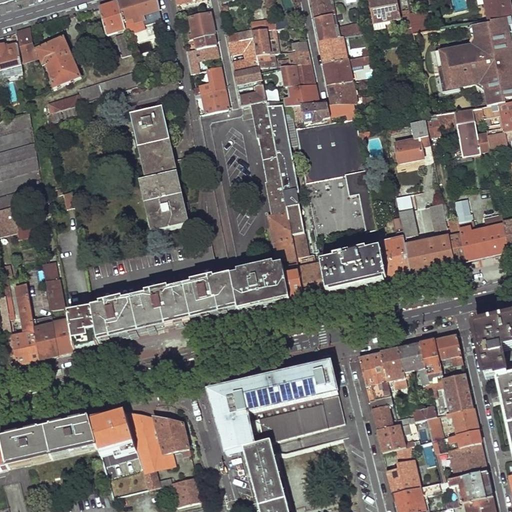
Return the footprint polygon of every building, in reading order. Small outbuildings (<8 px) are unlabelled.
[(127,0),(117,3),(125,31),(126,35),(127,36),(145,32),(142,19),(160,13),(157,0),(127,0)] [(280,0),(284,10),(293,7),(290,0),(280,0)] [(337,16),(335,6),(326,8),(324,3),(334,1),(333,0),(311,0),(315,20),(331,18),(337,16)] [(396,0),(368,0),(374,25),(390,22),(401,20),(396,0)] [(399,0),(409,52),(417,51),(414,36),(410,15),(406,0),(399,0)] [(485,0),(487,3),(490,22),(511,18),(508,0),(485,0)] [(108,6),(99,9),(108,37),(125,31),(117,3),(108,6)] [(414,36),(428,34),(424,13),(410,15),(414,36)] [(214,36),(210,15),(185,20),(189,41),(195,40),(214,36)] [(337,16),(331,18),(334,29),(340,28),(337,16)] [(304,28),(303,24),(287,26),(285,18),(274,20),(277,31),(304,28)] [(340,28),(334,29),(331,18),(315,20),(320,43),(342,39),(340,28)] [(490,24),(475,26),(477,35),(474,38),(478,42),(479,47),(468,49),(452,52),(453,54),(442,56),(438,61),(443,85),(448,90),(459,88),(459,90),(474,87),(474,86),(483,84),(488,88),(489,94),(484,95),(486,110),(511,106),(511,44),(509,45),(506,28),(509,28),(511,27),(511,20),(511,18),(490,22),(490,24)] [(390,22),(374,25),(375,32),(387,30),(386,26),(391,25),(390,22)] [(365,34),(363,24),(340,28),(342,39),(351,37),(365,34)] [(18,44),(21,61),(37,57),(44,69),(46,69),(54,91),(82,79),(63,38),(36,50),(32,44),(31,29),(16,34),(18,44)] [(250,31),(227,36),(229,44),(252,39),(251,33),(250,31)] [(252,39),(256,57),(273,55),(280,55),(277,31),(251,33),(252,39)] [(126,35),(115,39),(122,59),(133,56),(127,36),(126,35)] [(214,36),(195,40),(197,52),(217,48),(214,36)] [(355,60),(353,52),(346,53),(345,48),(352,47),(351,37),(342,39),(320,43),(324,66),(355,60)] [(478,42),(474,38),(468,49),(479,47),(478,42)] [(252,39),(229,44),(231,56),(244,54),(245,61),(233,64),(235,74),(258,69),(256,57),(252,39)] [(309,52),(307,43),(293,45),(294,53),(309,52)] [(0,47),(0,69),(21,65),(21,61),(18,44),(3,48),(3,46),(0,47)] [(197,52),(187,54),(191,73),(191,76),(198,74),(196,64),(219,58),(217,48),(197,52)] [(452,50),(434,53),(442,95),(460,92),(459,90),(459,88),(448,90),(443,85),(438,61),(442,56),(453,54),(452,52),(452,50)] [(294,53),(287,54),(289,68),(291,67),(312,65),(309,52),(294,53)] [(271,70),(276,69),(273,55),(256,57),(258,69),(259,71),(271,70)] [(355,60),(324,66),(328,88),(352,83),(349,70),(354,69),(363,67),(362,65),(371,63),(370,57),(364,58),(355,60)] [(21,65),(0,69),(0,79),(23,75),(21,65)] [(312,65),(291,67),(292,72),(296,89),(317,86),(312,65)] [(221,69),(209,72),(212,86),(207,87),(194,90),(195,96),(226,89),(221,69)] [(258,69),(235,74),(238,87),(254,84),(255,88),(262,87),(259,71),(258,69)] [(263,94),(268,93),(265,76),(271,75),(271,70),(259,71),(262,87),(263,94)] [(144,87),(140,75),(76,93),(76,97),(45,107),(47,117),(144,87)] [(352,83),(328,88),(332,106),(353,105),(356,105),(355,97),(357,95),(357,92),(353,91),(352,83)] [(483,84),(474,86),(474,87),(483,94),(484,95),(489,94),(488,88),(483,84)] [(317,86),(296,89),(297,98),(299,107),(320,106),(317,86)] [(262,87),(255,88),(257,95),(240,98),(242,109),(250,107),(265,104),(263,94),(262,87)] [(226,89),(195,96),(196,100),(204,98),(208,116),(230,110),(226,89)] [(268,93),(263,94),(265,104),(277,101),(275,92),(268,93)] [(289,99),(291,107),(299,107),(297,98),(289,99)] [(250,107),(271,218),(269,218),(278,261),(296,258),(266,108),(265,104),(250,107)] [(320,106),(299,107),(291,107),(293,121),(303,119),(304,124),(346,116),(348,121),(356,120),(353,105),(332,106),(320,106)] [(485,122),(486,127),(490,126),(489,120),(502,117),(504,130),(488,134),(488,136),(488,137),(505,134),(511,133),(511,106),(486,110),(483,111),(485,122)] [(309,253),(281,107),(266,108),(296,258),(296,259),(312,255),(311,253),(309,253)] [(483,111),(473,112),(476,124),(485,122),(483,111)] [(174,176),(200,170),(197,157),(175,162),(163,112),(131,119),(146,182),(174,176)] [(476,124),(473,112),(456,115),(458,127),(459,133),(464,160),(473,158),(482,156),(481,154),(491,152),(488,137),(488,136),(478,137),(476,124)] [(0,137),(32,129),(29,114),(0,122),(0,137)] [(458,127),(456,115),(437,118),(438,121),(440,130),(458,127)] [(348,121),(295,130),(317,244),(378,231),(359,135),(356,120),(348,121)] [(426,123),(429,137),(440,134),(440,130),(438,121),(426,123)] [(426,123),(412,125),(415,141),(396,146),(400,164),(423,159),(422,149),(431,147),(429,137),(426,123)] [(464,160),(459,133),(456,133),(459,151),(455,152),(457,164),(474,161),(473,158),(464,160)] [(492,158),(509,154),(505,134),(488,137),(491,152),(492,158)] [(0,181),(39,171),(34,146),(0,155),(0,181)] [(146,182),(143,183),(155,234),(185,227),(174,176),(146,182)] [(41,188),(0,198),(0,213),(14,209),(43,201),(41,188)] [(74,193),(65,195),(67,210),(76,209),(74,193)] [(400,213),(413,211),(410,196),(398,198),(400,213)] [(443,204),(430,207),(437,237),(449,235),(449,230),(447,221),(443,205),(443,204)] [(0,230),(17,226),(14,209),(0,213),(0,230)] [(406,239),(406,241),(419,239),(413,211),(400,213),(406,239)] [(503,216),(484,220),(487,230),(476,232),(473,222),(459,225),(467,263),(489,258),(511,254),(504,222),(503,216)] [(450,238),(456,266),(461,264),(467,263),(459,225),(458,219),(450,221),(452,230),(449,230),(449,235),(450,238)] [(450,238),(407,247),(413,275),(434,270),(456,266),(450,238)] [(381,243),(383,252),(389,281),(401,278),(413,275),(407,247),(406,241),(406,239),(381,243)] [(383,252),(321,266),(324,278),(327,294),(358,287),(376,283),(389,281),(383,252)] [(315,266),(312,255),(296,259),(297,263),(304,295),(305,300),(316,297),(327,294),(324,278),(321,266),(321,265),(315,266)] [(0,273),(4,294),(9,321),(14,320),(7,282),(9,282),(4,256),(0,257),(0,273)] [(44,267),(56,264),(55,256),(42,259),(44,267)] [(284,266),(291,298),(304,295),(297,263),(284,266)] [(44,267),(52,314),(65,311),(56,264),(44,267)] [(233,279),(240,310),(291,298),(284,266),(233,279)] [(92,313),(93,315),(99,343),(240,310),(233,279),(92,313)] [(36,330),(28,286),(18,288),(26,334),(12,337),(18,367),(26,366),(30,365),(41,362),(36,330)] [(9,321),(4,294),(1,294),(1,300),(0,299),(0,318),(1,319),(7,347),(0,348),(0,349),(4,371),(11,369),(18,367),(12,337),(9,321)] [(93,315),(70,320),(70,321),(77,354),(89,351),(100,348),(99,343),(93,315)] [(53,317),(41,320),(43,328),(36,330),(41,362),(51,360),(60,358),(54,325),(53,317)] [(70,321),(54,325),(60,358),(69,356),(77,354),(70,321)] [(477,334),(487,379),(497,376),(511,445),(511,377),(508,379),(503,352),(506,351),(508,359),(511,357),(511,325),(506,327),(477,334)] [(436,343),(442,368),(452,366),(452,369),(464,366),(461,353),(458,338),(447,340),(436,343)] [(429,385),(434,384),(432,378),(440,376),(441,382),(445,381),(442,368),(436,343),(428,344),(420,346),(429,385)] [(399,351),(405,380),(409,379),(407,373),(419,370),(425,394),(431,392),(429,385),(420,346),(399,351)] [(399,351),(381,355),(390,392),(392,391),(392,389),(394,386),(395,391),(407,388),(405,380),(399,351)] [(371,404),(391,399),(390,392),(381,355),(370,358),(360,360),(371,404)] [(209,395),(226,457),(241,453),(245,452),(262,448),(272,445),(346,426),(331,367),(319,370),(305,373),(223,392),(209,395)] [(429,385),(431,392),(433,400),(438,399),(436,391),(446,389),(451,411),(446,412),(446,417),(474,411),(470,392),(466,376),(445,381),(441,382),(434,384),(429,385)] [(378,433),(394,429),(389,408),(393,407),(391,399),(371,404),(378,433)] [(437,419),(443,418),(442,412),(439,413),(438,407),(435,408),(435,409),(437,419)] [(437,419),(435,409),(413,414),(415,419),(416,424),(428,422),(437,419)] [(437,442),(443,440),(439,423),(454,420),(457,434),(451,436),(452,438),(479,432),(476,421),(474,411),(446,417),(443,418),(437,419),(428,422),(432,443),(437,442)] [(101,453),(134,444),(127,417),(126,413),(92,422),(100,449),(101,453)] [(167,455),(155,423),(127,417),(134,444),(149,491),(159,489),(158,485),(154,469),(169,465),(170,469),(175,466),(172,454),(167,455)] [(190,451),(185,427),(155,420),(155,423),(167,455),(172,454),(190,451)] [(2,443),(9,470),(23,467),(100,449),(92,422),(16,439),(2,443)] [(383,454),(418,446),(417,444),(414,445),(413,442),(405,444),(403,433),(410,431),(409,426),(398,429),(394,429),(378,433),(383,454)] [(452,438),(450,439),(452,446),(460,444),(461,450),(481,445),(480,439),(479,432),(452,438)] [(0,443),(0,471),(9,470),(2,443),(0,443)] [(264,456),(275,453),(272,445),(262,448),(264,456)] [(461,450),(449,453),(455,482),(488,474),(485,460),(481,445),(461,450)] [(262,448),(245,452),(248,461),(261,511),(258,511),(257,511),(289,511),(290,511),(289,511),(283,511),(282,506),(288,504),(275,453),(264,456),(262,448)] [(442,485),(445,484),(439,456),(436,457),(438,466),(442,485)] [(388,475),(393,496),(421,490),(415,464),(414,464),(412,457),(397,460),(395,463),(397,468),(396,469),(397,473),(388,475)] [(439,485),(440,490),(450,488),(450,489),(455,488),(460,487),(463,502),(461,502),(459,502),(458,501),(446,504),(448,510),(465,507),(494,500),(491,488),(488,474),(455,482),(445,484),(442,485),(439,485)] [(168,486),(159,489),(160,495),(168,493),(168,490),(173,488),(178,511),(202,504),(196,479),(168,486)] [(426,511),(425,506),(429,505),(428,499),(433,497),(435,494),(441,492),(440,490),(439,485),(421,490),(393,496),(397,511),(426,511)] [(455,488),(458,501),(459,502),(461,502),(463,502),(460,487),(455,488)] [(494,500),(465,507),(465,511),(496,511),(496,510),(494,500)]
